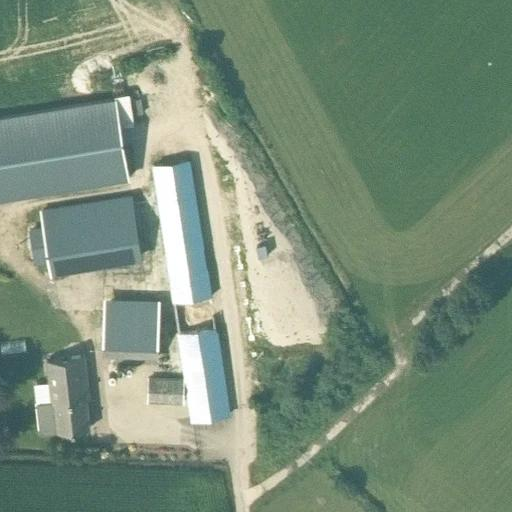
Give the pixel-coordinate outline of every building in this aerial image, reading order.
[(116,97),(0,115),(0,196),(128,176),(116,97)] [(189,159),(154,164),(186,377),(187,381),(193,420),(229,414),(189,159)] [(44,209),(54,271),(142,256),(133,194),(44,209)] [(104,333),(103,354),(159,357),(160,335),(104,333)] [(84,354),(46,358),(52,401),(55,401),(58,431),(90,427),(86,397),(89,397),(84,354)] [(148,376),(147,402),(184,403),(185,377),(148,376)]
